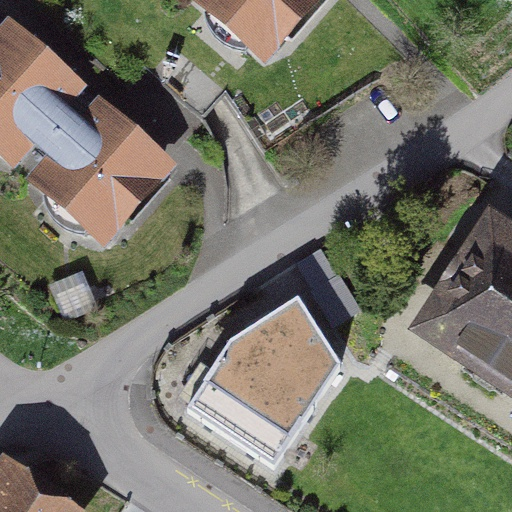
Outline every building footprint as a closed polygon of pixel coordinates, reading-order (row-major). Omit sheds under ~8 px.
[(203,0),(203,1),(262,53),(308,0),(203,0)] [(10,38),(0,49),(0,147),(11,157),(70,90),(10,38)] [(100,117),(42,184),(101,236),(160,169),(100,117)] [(511,244),(493,231),(427,331),(511,386),(511,244)] [(230,347),(187,412),(273,469),(339,370),(297,304),(230,347)] [(62,511),(7,473),(0,483),(0,511),(62,511)]
